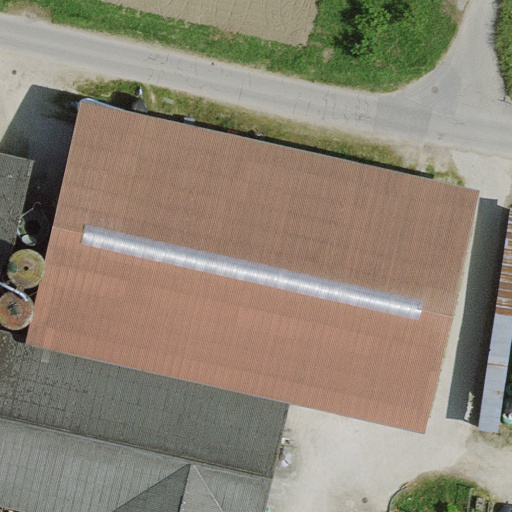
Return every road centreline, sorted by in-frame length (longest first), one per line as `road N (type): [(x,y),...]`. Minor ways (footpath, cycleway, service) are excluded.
road 1 (residential): [(0,36),(451,130)]
road 2 (residential): [(451,130),(487,0)]
